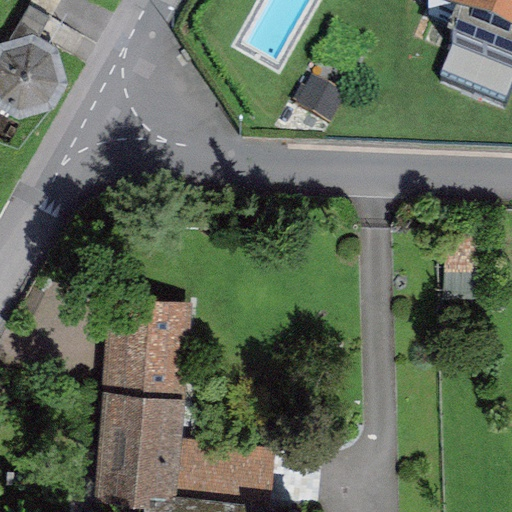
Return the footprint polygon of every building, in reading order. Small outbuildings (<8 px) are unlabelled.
[(511,0),(428,0),(460,12),(450,33),(511,56),(511,0)] [(30,36),(0,44),(0,112),(15,122),(52,114),(66,85),(54,50),(30,36)] [(345,99),(308,76),(292,102),(328,125),(345,99)] [(251,511),(252,509),(174,496),(179,440),(190,305),(106,302),(91,503),(144,511),(251,511)] [(269,511),(272,452),(179,440),(174,496),(252,509),(251,511),(269,511)]
